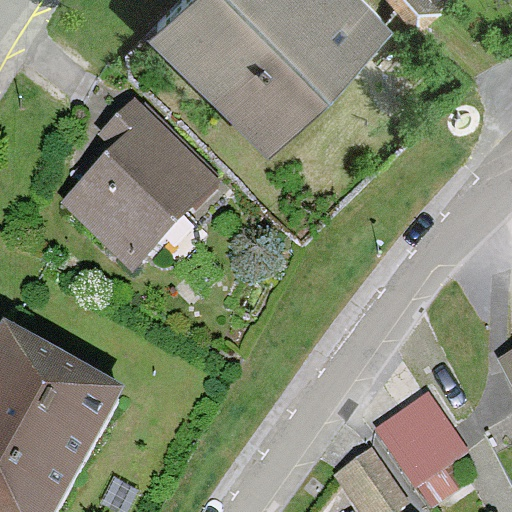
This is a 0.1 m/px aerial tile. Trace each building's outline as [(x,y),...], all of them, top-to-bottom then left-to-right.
[(373,0),(197,0),(151,51),(302,184),(425,46),(373,0)] [(147,113),(52,212),(147,302),(242,203),(147,113)] [(93,511),(153,423),(17,332),(0,357),(0,511),(93,511)] [(511,332),(498,339),(511,366),(511,332)] [(511,511),(511,483),(452,387),(390,425),(444,511),(511,511)] [(415,511),(409,503),(396,511),(415,511)]
